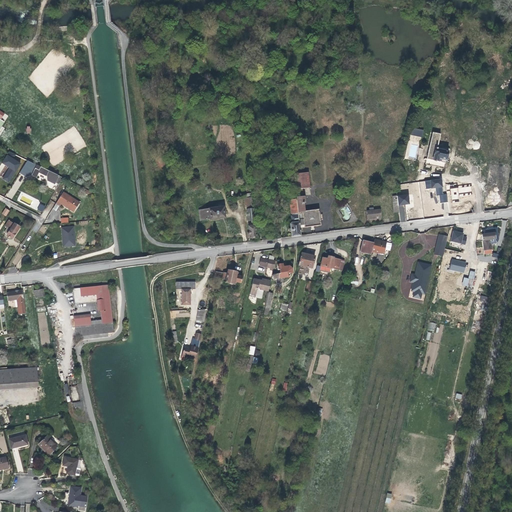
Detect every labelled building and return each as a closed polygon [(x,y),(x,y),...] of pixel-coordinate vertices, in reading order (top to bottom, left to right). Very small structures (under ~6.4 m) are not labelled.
[(413,128),(411,135),(422,138),(424,131),(413,128)] [(450,150),(449,149),(438,146),(441,134),(432,132),(425,164),(426,164),(431,165),(436,166),(439,167),(443,168),(444,168),(447,156),(449,156),(450,150)] [(15,154),(9,151),(2,162),(1,163),(9,168),(3,179),(8,182),(20,164),(12,159),(15,154)] [(59,184),(63,178),(27,161),(19,173),(27,178),(27,177),(32,175),(36,177),(39,172),(47,176),(47,180),(55,184),(56,182),(59,184)] [(294,174),(296,199),(299,225),(304,225),(304,227),(314,226),(321,225),(319,209),(304,211),(304,203),(305,203),(304,197),(303,197),(302,188),(310,188),(308,173),(294,174)] [(447,194),(443,194),(442,179),(425,180),(425,189),(436,188),(436,196),(439,196),(440,202),(447,202),(447,194)] [(450,189),(452,203),(459,202),(458,197),(472,195),(471,184),(458,186),(458,188),(450,189)] [(80,202),(63,192),(56,204),(60,206),(61,204),(74,212),(80,202)] [(399,212),(400,223),(401,223),(402,222),(407,221),(404,195),(400,196),(400,192),(396,192),(397,196),(392,196),(394,212),(399,212)] [(250,238),(257,237),(253,209),(252,197),(244,198),(245,205),(246,205),(248,221),(251,220),(252,226),(249,226),(249,233),(250,237),(250,238)] [(295,236),(301,236),(300,228),(299,225),(296,199),(290,200),(291,214),(292,214),(292,215),(291,216),(291,220),(292,223),(290,224),(292,236),(295,236)] [(224,215),(223,207),(199,210),(200,220),(217,218),(216,216),(221,215),(224,215)] [(380,209),(374,210),(370,211),(367,211),(368,219),(381,218),(380,209)] [(4,226),(7,228),(10,230),(7,234),(7,235),(12,238),(19,227),(8,220),(4,226)] [(74,226),(61,228),(63,248),(76,247),(74,226)] [(491,244),(497,243),(498,239),(497,228),(491,229),(486,230),(486,234),(482,235),(484,254),(492,253),(491,244)] [(443,256),(447,236),(438,234),(434,254),(443,256)] [(473,235),(468,257),(474,259),(479,237),(476,236),(473,235)] [(382,262),(386,243),(380,241),(374,240),(373,243),(372,251),(379,252),(376,261),(382,262)] [(371,254),(372,251),(373,243),(367,242),(362,241),(360,252),(371,254)] [(467,256),(470,244),(466,243),(463,242),(460,254),(467,256)] [(496,253),(493,253),(492,256),(500,258),(501,248),(498,248),(496,253)] [(309,255),(301,253),(298,265),(312,268),(315,256),(309,255)] [(338,269),(340,263),(341,259),(332,257),(328,256),(327,259),(323,258),(321,266),(330,269),(330,268),(338,270),(338,269)] [(461,281),(462,277),(462,276),(463,276),(466,260),(458,258),(457,262),(454,262),(451,276),(449,275),(448,279),(461,281)] [(475,272),(473,272),(476,260),(468,258),(465,270),(462,285),(472,287),(475,272)] [(273,269),(275,261),(268,259),(267,267),(273,269)] [(424,294),(431,266),(419,263),(418,268),(417,268),(415,276),(412,275),(412,277),(411,281),(414,282),(411,291),(414,292),(413,297),(420,299),(421,293),(424,294)] [(280,274),(272,274),(273,279),(289,277),(288,273),(292,273),(292,268),(289,266),(286,267),(283,267),(283,264),(277,264),(278,270),(280,270),(280,274)] [(227,274),(215,271),(214,275),(216,275),(223,277),(222,279),(226,279),(225,283),(234,284),(234,283),(236,283),(236,282),(241,283),(242,277),(239,276),(236,275),(236,272),(232,271),(228,270),(227,274)] [(260,290),(268,292),(271,280),(262,279),(262,280),(261,282),(259,281),(259,280),(253,279),(250,294),(256,295),(257,288),(260,288),(260,290)] [(76,340),(82,339),(108,336),(107,333),(114,332),(108,285),(73,289),(75,303),(95,301),(97,300),(98,311),(101,310),(102,320),(90,321),(90,314),(74,316),(76,340)] [(35,298),(45,297),(44,289),(34,290),(35,298)] [(190,296),(190,289),(181,289),(181,305),(190,305),(190,296)] [(491,297),(454,289),(447,326),(483,333),(491,297)] [(25,314),(22,290),(7,292),(8,301),(15,300),(15,303),(17,303),(19,314),(25,314)] [(265,307),(270,309),(273,293),(268,292),(265,307)] [(204,322),(207,310),(198,310),(196,320),(204,322)] [(463,331),(434,325),(426,357),(455,364),(463,331)] [(195,359),(198,347),(191,346),(190,349),(190,350),(184,349),(182,355),(195,359)] [(250,355),(246,371),(249,372),(251,363),(257,364),(258,358),(250,355)] [(401,453),(420,458),(442,366),(423,361),(401,453)] [(457,369),(443,365),(436,397),(450,400),(457,369)] [(38,387),(37,367),(0,369),(0,390),(16,389),(38,387)] [(443,432),(449,406),(438,404),(431,430),(443,432)] [(455,435),(457,423),(447,420),(444,433),(455,435)] [(11,449),(28,445),(25,435),(8,439),(11,449)] [(49,455),(57,447),(46,436),(38,445),(42,448),(49,455)] [(431,511),(442,465),(400,455),(386,511),(431,511)] [(0,470),(8,468),(6,457),(0,458),(0,470)] [(66,473),(75,475),(76,468),(78,460),(64,457),(62,465),(68,467),(66,473)] [(79,507),(80,496),(81,488),(71,487),(68,506),(79,507)] [(87,497),(80,496),(79,507),(78,510),(85,511),(87,497)]
